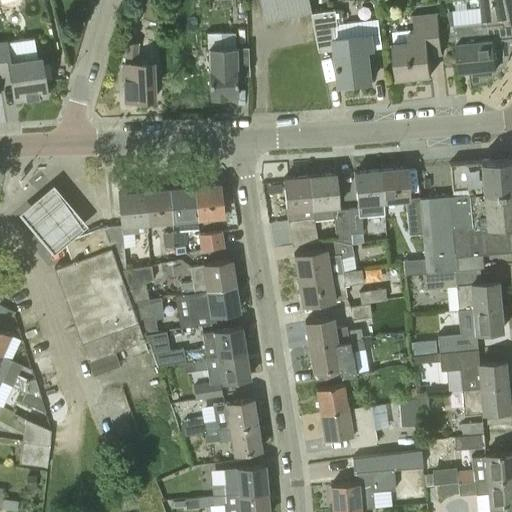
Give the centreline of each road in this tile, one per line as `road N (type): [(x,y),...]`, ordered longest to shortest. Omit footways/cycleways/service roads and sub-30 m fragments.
road 1 (residential): [(295,511),(239,139)]
road 2 (residential): [(239,139),(511,117)]
road 3 (residential): [(65,144),(239,139)]
road 4 (unclassified): [(65,144),(107,0)]
